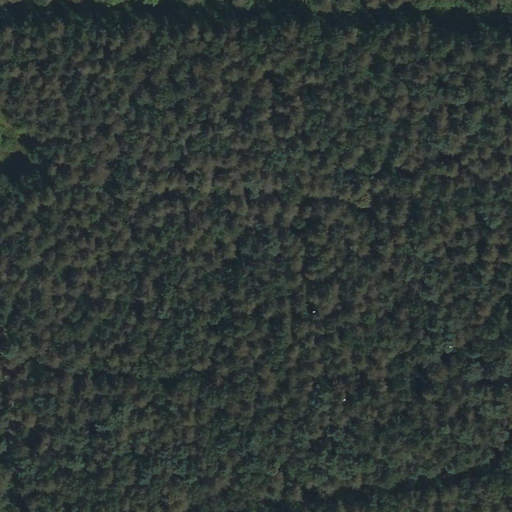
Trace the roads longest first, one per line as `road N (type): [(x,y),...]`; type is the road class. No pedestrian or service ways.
road 1 (track): [(194,0),(511,7)]
road 2 (track): [(0,275),(23,511)]
